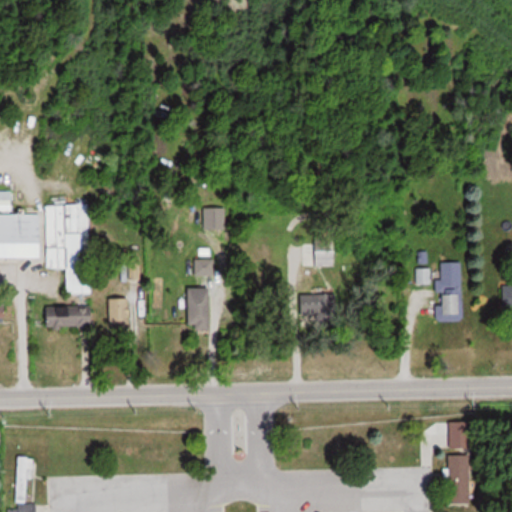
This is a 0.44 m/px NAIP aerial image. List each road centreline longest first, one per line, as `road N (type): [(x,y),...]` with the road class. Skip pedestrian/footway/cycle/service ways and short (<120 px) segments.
road 1 (residential): [(0,396),(511,386)]
road 2 (residential): [(416,511),(409,487),(283,487),(261,479),(252,459),(253,392)]
road 3 (residential): [(218,393),(218,479),(183,493),(80,493),(61,511)]
